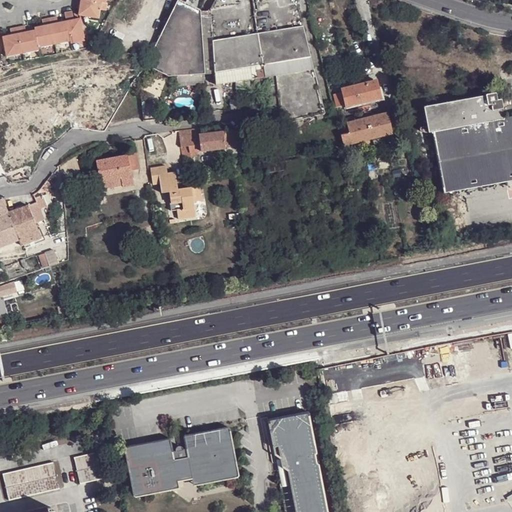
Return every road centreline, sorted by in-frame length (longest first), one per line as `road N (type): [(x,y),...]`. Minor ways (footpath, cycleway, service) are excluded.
road 1 (motorway): [(511,265),(0,363)]
road 2 (motorway): [(0,398),(511,302)]
road 3 (residential): [(0,191),(31,184),(53,156),(81,140),(233,117)]
